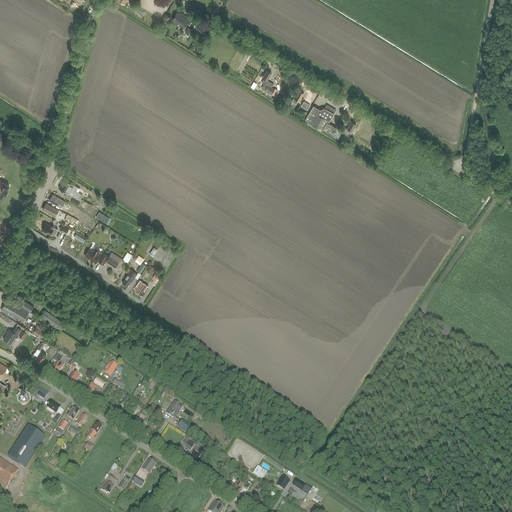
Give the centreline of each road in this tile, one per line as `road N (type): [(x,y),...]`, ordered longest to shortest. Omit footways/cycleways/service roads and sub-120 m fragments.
road 1 (tertiary): [(511,203),(175,0)]
road 2 (unclassified): [(183,474),(0,352)]
road 3 (tertiary): [(95,0),(46,161)]
road 4 (residential): [(25,228),(140,302)]
